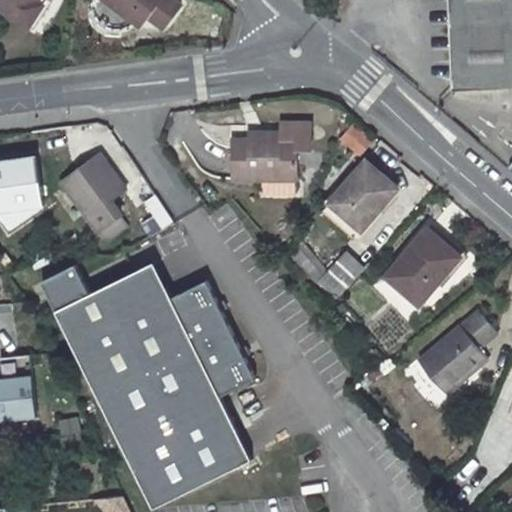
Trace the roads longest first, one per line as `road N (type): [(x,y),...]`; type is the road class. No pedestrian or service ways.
road 1 (unclassified): [(295,52),(262,70),(0,105)]
road 2 (unclassified): [(511,219),(330,60),(295,52)]
